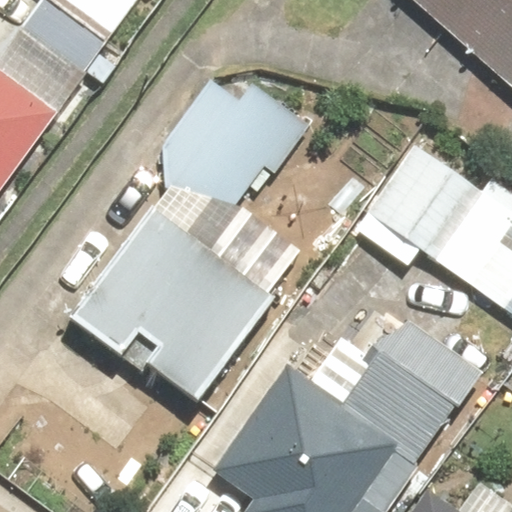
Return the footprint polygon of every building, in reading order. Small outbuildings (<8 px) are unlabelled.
[(45,0),(21,36),(85,80),(140,0),(45,0)] [(511,0),(406,0),(511,94),(511,0)] [(0,177),(47,112),(0,78),(0,177)] [(236,107),(208,85),(140,170),(169,193),(63,326),(114,366),(129,346),(149,362),(139,375),(188,413),(269,311),(197,254),(263,170),(274,179),(309,136),(250,89),(236,107)] [(413,149),(364,218),(511,324),(511,193),(493,180),(480,198),(413,149)] [(340,410),(287,373),(214,477),(253,504),(247,511),(386,511),(455,414),(375,359),(340,410)] [(437,511),(420,501),(412,511),(510,511),(476,490),(462,511),(437,511)]
